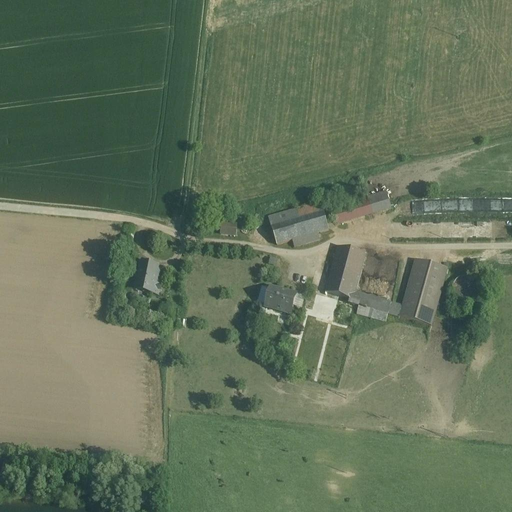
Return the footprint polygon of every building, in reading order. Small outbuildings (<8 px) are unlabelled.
[(369,198),(333,209),(338,224),(392,208),(390,201),(387,193),(369,198)] [(331,200),(320,203),(322,212),(333,209),(331,200)] [(269,215),(272,228),(323,213),(322,212),(320,203),(319,201),(269,215)] [(323,213),(272,228),(278,246),(293,241),(304,238),(319,234),(329,231),(324,213),(323,213)] [(239,225),(223,222),(221,238),(237,240),(239,225)] [(319,234),(304,238),(306,245),(321,241),(319,234)] [(306,245),(304,238),(293,241),(295,248),(306,245)] [(366,256),(338,248),(325,297),(353,305),(356,294),(366,256)] [(447,270),(416,261),(404,307),(400,318),(431,327),(447,270)] [(154,266),(142,264),(137,289),(151,292),(151,294),(158,296),(163,273),(153,271),(154,266)] [(478,295),(479,290),(478,285),(475,281),(470,278),(465,277),(460,278),(456,281),(454,286),(453,291),(454,296),(457,300),(461,302),(466,303),(471,302),(475,299),(478,295)] [(298,295),(272,288),(266,307),(292,314),(298,295)] [(391,304),(356,294),(353,305),(369,309),(367,317),(386,322),(388,315),(391,304)] [(353,305),(325,297),(322,306),(318,305),(314,317),(351,327),(354,315),(350,314),(353,305)] [(404,307),(391,304),(388,315),(400,318),(404,307)]
